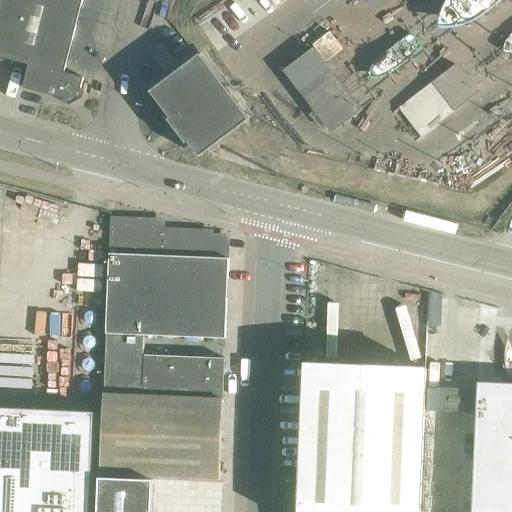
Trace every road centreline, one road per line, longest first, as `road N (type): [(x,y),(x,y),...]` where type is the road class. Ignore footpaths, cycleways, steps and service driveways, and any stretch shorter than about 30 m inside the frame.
road 1 (unclassified): [(260,511),(270,265),(283,206)]
road 2 (tertiary): [(511,263),(283,206)]
road 3 (tertiary): [(283,206),(106,159)]
road 4 (unclassified): [(106,159),(152,0)]
